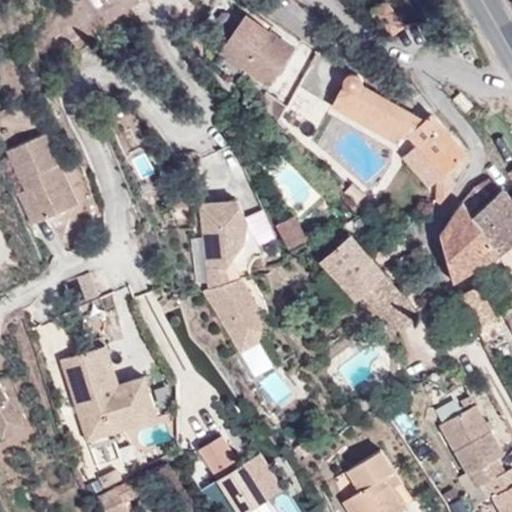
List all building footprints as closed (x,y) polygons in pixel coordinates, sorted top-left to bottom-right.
[(386,3),(372,13),(389,38),(403,28),(386,3)] [(246,12),(220,48),(246,67),(269,83),(295,46),(246,12)] [(246,67),(220,48),(212,60),(237,79),(246,67)] [(468,151),(430,110),(424,117),(364,83),(362,76),(356,73),(353,72),(346,75),(332,105),(394,140),(399,133),(402,135),(408,136),(411,133),(444,168),(446,170),(468,151)] [(278,134),(295,103),(298,105),(306,91),(297,86),(286,104),(272,129),(278,134)] [(271,126),(286,104),(265,90),(251,111),(271,126)] [(470,103),(459,91),(453,97),(464,109),(470,103)] [(31,223),(71,204),(54,165),(60,162),(46,132),(8,150),(25,188),(16,193),(31,223)] [(54,165),(71,204),(79,200),(60,162),(54,165)] [(446,170),(444,168),(436,194),(442,200),(457,181),(446,170)] [(495,254),(499,251),(482,222),(511,202),(511,197),(502,185),(500,187),(488,175),(473,185),(461,198),(440,230),(454,282),(472,270),(495,254)] [(246,219),(237,200),(202,203),(210,287),(207,289),(243,350),(260,342),(262,321),(253,307),(258,304),(245,279),(253,275),(251,271),(251,267),(254,260),(258,257),(263,255),(259,246),(246,219)] [(506,246),(511,242),(511,202),(482,222),(499,251),(506,246)] [(246,219),(259,246),(276,238),(263,211),(246,219)] [(308,237),(295,214),(276,225),(288,248),(308,237)] [(372,258),(349,233),(320,260),(355,298),(359,293),(392,329),(415,308),(380,270),(371,259),(372,258)] [(495,254),(472,270),(479,281),(502,264),(495,254)] [(77,277),(88,300),(99,295),(91,272),(77,277)] [(460,293),(474,324),(494,315),(478,284),(460,293)] [(480,335),(489,351),(500,344),(491,328),(480,335)] [(64,363),(89,442),(157,418),(143,377),(120,385),(107,349),(64,363)] [(0,430),(3,436),(24,423),(0,383),(0,430)] [(378,404),(375,400),(371,395),(351,410),(359,419),(378,404)] [(439,425),(476,486),(484,482),(506,469),(498,456),(505,452),(476,403),(439,425)] [(351,496),(361,511),(396,511),(407,505),(394,484),(400,480),(380,449),(346,470),(359,490),(351,496)] [(217,477),(238,511),(280,484),(259,450),(217,477)] [(511,465),(511,464),(505,452),(498,456),(506,469),(511,465)] [(484,482),(488,489),(501,511),(511,511),(511,465),(506,469),(484,482)] [(137,474),(100,497),(109,511),(146,489),(137,474)] [(476,486),(468,491),(473,499),(488,489),(484,482),(476,486)] [(361,511),(351,496),(342,501),(349,511),(361,511)]
